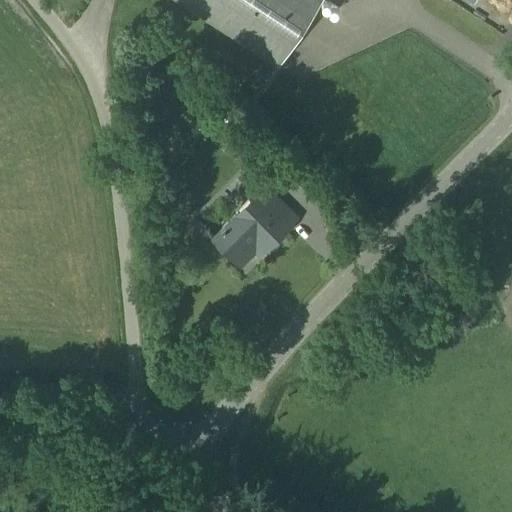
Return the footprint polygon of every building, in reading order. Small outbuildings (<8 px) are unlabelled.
[(175,0),(277,66),(320,0),(331,0),(338,4),(341,0),(175,0)] [(480,0),(479,3),(497,10),(500,0),(480,0)] [(252,68),(234,55),(224,70),(242,83),(252,68)] [(295,156),(282,169),(302,189),(315,177),(295,156)] [(268,246),(288,226),(257,194),(246,205),(245,205),(213,237),(232,257),(256,234),(268,246)]
